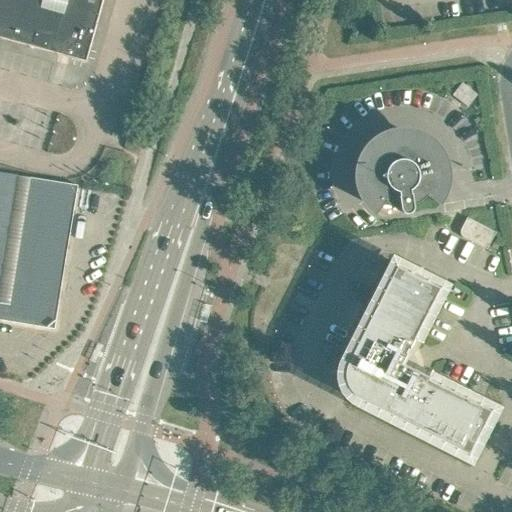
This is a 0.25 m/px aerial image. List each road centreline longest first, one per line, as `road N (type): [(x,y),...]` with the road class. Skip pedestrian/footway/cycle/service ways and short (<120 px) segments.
road 1 (secondary): [(198,211),(166,256),(82,483)]
road 2 (secondary): [(119,493),(183,290),(198,211)]
road 3 (secondary): [(198,211),(260,0)]
road 4 (unknown): [(105,201),(61,404)]
road 5 (unknown): [(98,103),(65,157),(49,165),(0,156)]
